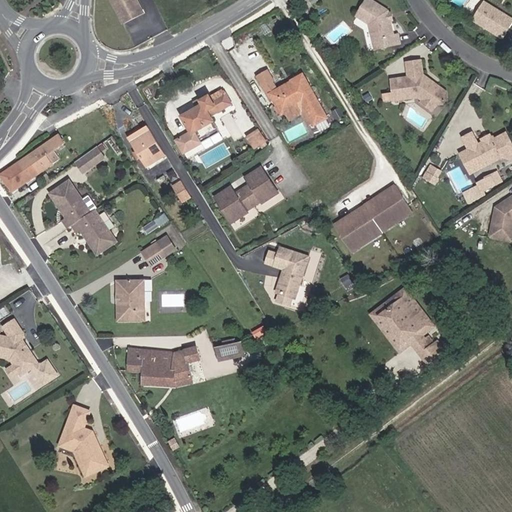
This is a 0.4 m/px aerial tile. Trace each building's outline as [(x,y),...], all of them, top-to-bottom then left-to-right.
[(143,12),(136,0),(111,0),(123,23),(143,12)] [(388,11),(370,0),(367,0),(357,16),(370,24),(373,39),(376,40),(379,40),(380,47),(399,43),(398,35),(394,36),(390,21),(388,20),(386,15),(388,12),(388,11)] [(503,39),(511,23),(511,18),(484,1),(472,20),(503,39)] [(437,85),(433,86),(428,82),(430,79),(423,74),(421,60),(406,62),(408,76),(391,78),(393,94),(394,101),(425,96),(437,105),(444,104),(448,98),(447,92),(437,85)] [(267,70),(255,76),(270,102),(275,99),(278,105),(281,111),(282,112),(286,110),(290,118),(302,111),(309,123),(313,121),(315,123),(326,117),(303,77),(279,90),(267,70)] [(205,106),(201,101),(210,96),(208,93),(194,101),(198,107),(199,110),(205,106)] [(369,93),(364,96),(367,102),(372,99),(369,93)] [(184,153),(220,132),(214,121),(211,116),(208,111),(213,108),(216,113),(231,104),(225,94),(213,101),(210,96),(201,101),(205,106),(199,110),(198,107),(182,116),(191,132),(177,140),(184,153)] [(394,101),(393,94),(383,96),(384,102),(394,101)] [(437,105),(425,96),(420,103),(432,111),(437,105)] [(166,155),(148,127),(135,135),(134,137),(133,136),(129,138),(147,166),(166,155)] [(265,141),(259,131),(248,138),(255,147),(265,141)] [(511,160),(511,159),(511,142),(507,132),(495,138),(494,136),(492,137),(482,142),(479,144),(473,132),(462,137),(468,149),(460,153),(467,167),(477,161),(479,164),(488,159),(493,160),(494,162),(503,158),(511,160)] [(13,191),(60,159),(54,151),(65,143),(59,135),(1,175),(13,191)] [(97,146),(76,161),(84,172),(104,157),(97,146)] [(471,174),(494,162),(493,160),(488,159),(479,164),(477,161),(467,167),(471,174)] [(435,183),(442,171),(431,165),(424,177),(435,183)] [(247,210),(262,201),(262,203),(278,193),(262,167),(246,178),(250,184),(236,194),(231,187),(216,197),(232,223),(248,212),(247,210)] [(486,180),(478,184),(479,185),(482,192),(491,188),(490,187),(497,183),(494,175),(485,179),(486,180)] [(70,181),(52,194),(68,218),(65,220),(69,227),(74,224),(92,212),(70,181)] [(191,197),(181,181),(173,186),(183,202),(191,197)] [(400,212),(409,207),(394,185),(378,195),(382,201),(368,210),(383,232),(405,219),(400,212)] [(479,185),(463,193),(468,203),(483,195),(482,192),(479,185)] [(98,208),(89,195),(83,200),(92,212),(96,209),(98,208)] [(368,210),(382,201),(378,195),(364,205),(368,210)] [(511,196),(496,207),(490,235),(492,237),(510,241),(511,239),(511,196)] [(368,210),(364,205),(351,213),(354,219),(368,210)] [(413,213),(409,207),(400,212),(405,219),(413,213)] [(96,209),(92,212),(74,224),(79,232),(82,229),(99,253),(118,240),(96,209)] [(383,232),(368,210),(354,219),(351,213),(335,224),(349,246),(358,241),(362,247),(383,233),(383,232)] [(167,235),(158,241),(163,249),(146,260),(151,267),(168,256),(177,250),(167,235)] [(146,260),(163,249),(158,241),(141,252),(146,260)] [(362,247),(358,241),(349,246),(353,252),(362,247)] [(295,298),(309,257),(281,247),(274,266),(284,269),(277,292),(295,298)] [(352,282),(348,275),(339,280),(344,287),(352,282)] [(145,321),(145,301),(140,297),(140,280),(117,281),(118,294),(120,296),(120,302),(118,304),(118,321),(145,321)] [(423,335),(434,326),(406,288),(371,315),(400,352),(412,343),(427,363),(429,361),(423,353),(434,344),(429,337),(426,340),(423,335)] [(10,337),(0,334),(0,356),(10,359),(14,364),(20,374),(22,376),(33,368),(44,385),(59,375),(49,361),(44,364),(39,364),(30,349),(26,349),(22,344),(23,339),(25,334),(15,319),(3,327),(10,337)] [(429,361),(444,350),(438,342),(434,344),(423,353),(429,361)] [(244,355),(242,343),(217,348),(220,360),(244,355)] [(192,377),(189,362),(200,359),(197,347),(175,353),(129,348),(129,371),(143,372),(142,385),(176,387),(176,380),(192,377)] [(20,374),(14,364),(7,369),(13,378),(20,374)] [(193,383),(192,377),(176,380),(176,387),(193,383)] [(91,411),(75,405),(61,443),(78,449),(80,453),(76,454),(86,476),(103,469),(102,466),(107,463),(93,431),(85,428),(91,411)] [(78,449),(61,443),(60,446),(75,451),(76,454),(80,453),(78,449)]
